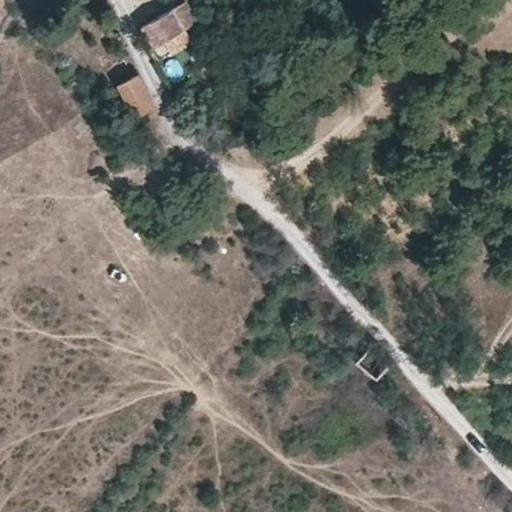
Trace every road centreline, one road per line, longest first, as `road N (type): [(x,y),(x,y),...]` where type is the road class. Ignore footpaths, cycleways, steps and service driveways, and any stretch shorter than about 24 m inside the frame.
road 1 (residential): [(118,0),(170,103),(511,483)]
road 2 (unknown): [(264,206),(503,0)]
